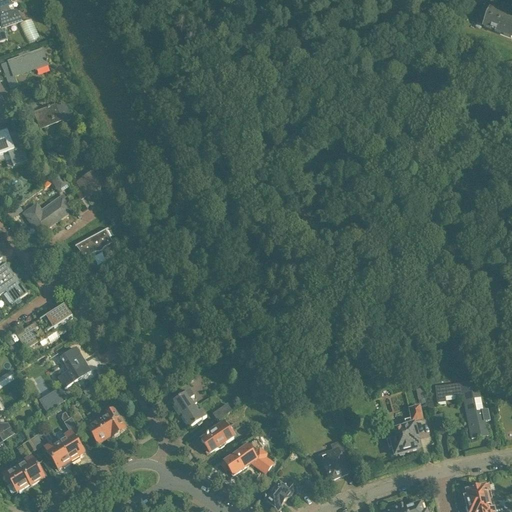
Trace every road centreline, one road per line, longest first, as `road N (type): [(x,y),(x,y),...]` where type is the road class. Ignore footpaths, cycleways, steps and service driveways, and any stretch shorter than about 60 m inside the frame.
road 1 (track): [(218,193),(288,262),(373,318),(437,350),(511,373)]
road 2 (track): [(511,151),(218,193)]
road 3 (residential): [(152,463),(165,442),(78,287),(70,279),(48,292)]
road 4 (track): [(106,0),(182,192)]
road 5 (track): [(206,152),(99,326)]
road 6 (track): [(212,0),(206,152)]
